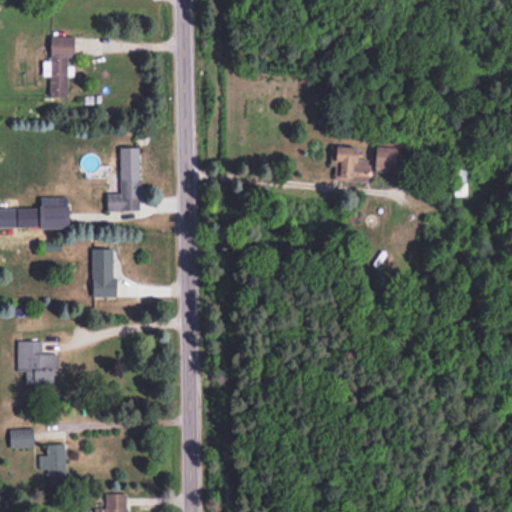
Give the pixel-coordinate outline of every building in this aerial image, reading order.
[(341,180),(370,180),(370,146),(341,146),(341,180)] [(107,210),(142,210),(142,178),(121,178),(121,193),(107,193),(107,210)] [(73,228),(73,197),(39,197),(39,208),(19,208),(19,228),(73,228)] [(93,249),(93,296),(115,296),(115,249),(93,249)] [(17,372),(26,372),(26,385),(58,386),(59,354),(43,354),(44,341),(17,341),(17,372)] [(8,448),(34,448),(34,429),(8,429),(8,448)] [(48,486),(66,487),(66,444),(47,444),(46,455),(38,455),(37,470),(48,470),(48,486)] [(95,511),(127,511),(128,494),(105,494),(105,508),(95,508),(95,511)]
